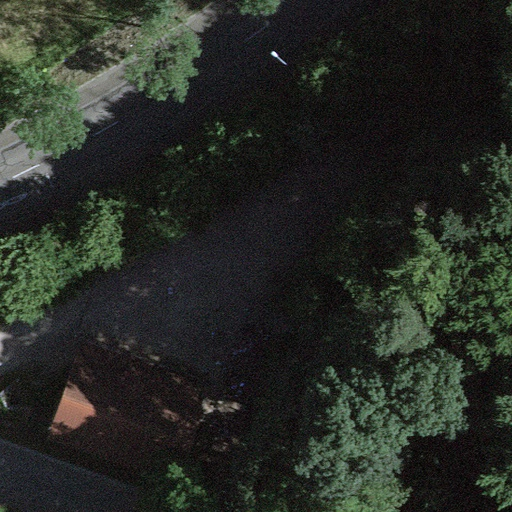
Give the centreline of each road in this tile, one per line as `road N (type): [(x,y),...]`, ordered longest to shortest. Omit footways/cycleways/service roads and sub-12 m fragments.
road 1 (tertiary): [(0,164),(206,68),(291,0)]
road 2 (residential): [(0,469),(125,511)]
